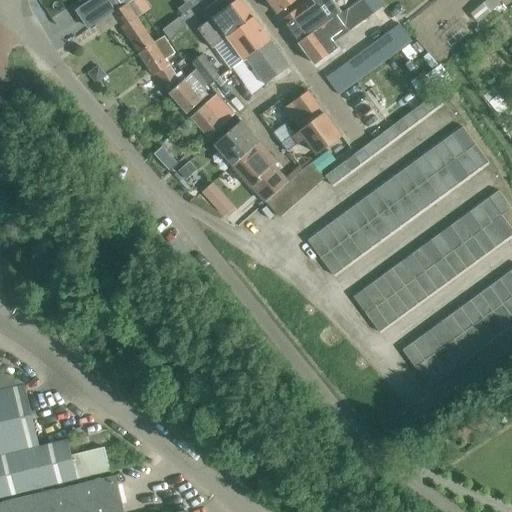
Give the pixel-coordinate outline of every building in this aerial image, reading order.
[(100,0),(102,2),(81,16),(90,29),(111,15),(116,11),(126,5),(134,0),(133,0),(100,0)] [(111,15),(138,55),(153,44),(136,19),(143,14),(134,0),(126,5),(116,11),(111,15)] [(194,7),(188,0),(177,8),(182,15),(194,7)] [(217,0),(202,12),(208,21),(211,19),(212,19),(220,13),(238,0),(217,0)] [(212,20),(226,38),(253,19),(238,0),(220,13),(212,19),(211,19),(208,21),(209,22),(212,20)] [(266,0),(277,15),(297,0),(266,0)] [(312,0),(282,22),(298,44),(333,19),(337,16),(325,0),(312,0)] [(333,19),(298,44),(314,66),(337,49),(332,43),(372,14),(361,0),(358,0),(337,16),(333,19)] [(187,28),(180,18),(163,30),(171,40),(187,28)] [(243,61),(244,59),(269,41),(253,19),(226,38),(243,61)] [(467,20),(447,34),(455,46),(476,32),(467,20)] [(400,25),(387,34),(326,80),(339,97),(412,41),(400,25)] [(173,82),(176,86),(185,78),(180,70),(173,75),(163,60),(173,53),(162,38),(153,44),(138,55),(153,77),(155,75),(165,90),(173,82)] [(269,41),(244,59),(264,86),(289,67),(269,41)] [(428,53),(422,58),(432,71),(438,66),(428,53)] [(206,84),(207,86),(220,77),(203,54),(191,64),(196,69),(206,84)] [(438,66),(420,82),(428,91),(446,75),(438,66)] [(200,88),(206,84),(196,69),(185,78),(176,86),(168,94),(186,113),(205,96),(200,88)] [(207,86),(215,95),(233,115),(244,106),(220,77),(207,86)] [(511,89),(509,82),(489,89),(501,122),(511,117),(511,89)] [(440,90),(431,98),(438,107),(447,100),(440,90)] [(273,135),(282,144),(323,113),(307,92),(283,110),(291,122),(273,135)] [(233,115),(215,95),(189,118),(207,139),(233,115)] [(431,98),(421,105),(428,115),(438,107),(431,98)] [(421,105),(411,112),(418,122),(428,115),(421,105)] [(418,122),(411,112),(402,119),(409,129),(418,122)] [(323,113),(282,144),(281,145),(287,152),(305,139),(317,155),(341,136),(323,113)] [(409,129),(402,119),(392,126),(399,136),(409,129)] [(241,122),(214,145),(232,166),(258,143),(241,122)] [(399,136),(392,126),(382,134),(390,143),(399,136)] [(462,127),(452,134),(465,152),(475,145),(462,127)] [(390,143),(382,134),(373,141),(380,151),(390,143)] [(465,152),(452,134),(443,141),(456,159),(465,152)] [(380,151),(373,141),(363,148),(370,158),(380,151)] [(456,159),(443,141),(433,148),(446,166),(456,159)] [(265,202),(286,183),(273,167),(276,165),(258,143),(232,166),(252,188),(265,202)] [(475,145),(465,152),(479,170),(488,163),(475,145)] [(370,158),(363,148),(353,155),(361,165),(370,158)] [(446,166),(433,148),(423,155),(436,173),(446,166)] [(327,152),(310,164),(318,174),(333,161),(327,152)] [(465,152),(456,159),(469,177),(479,170),(465,152)] [(353,155),(344,162),(351,172),(361,165),(353,155)] [(436,173),(423,155),(414,162),(427,180),(436,173)] [(456,159),(446,166),(459,184),(469,177),(456,159)] [(195,185),(206,176),(193,161),(183,170),(195,185)] [(351,172),(344,162),(334,169),(341,179),(351,172)] [(427,180),(414,162),(404,170),(417,187),(427,180)] [(286,183),(265,202),(264,203),(278,220),(323,180),(318,174),(310,164),(298,173),(286,183)] [(446,166),(436,173),(449,191),(459,184),(446,166)] [(341,179),(334,169),(325,177),(332,186),(341,179)] [(417,187),(404,170),(394,177),(407,194),(417,187)] [(436,173),(427,180),(440,198),(449,191),(436,173)] [(407,194),(394,177),(385,184),(398,202),(407,194)] [(427,180),(417,187),(430,205),(440,198),(427,180)] [(385,184),(375,191),(388,209),(398,202),(385,184)] [(417,187),(407,194),(420,212),(430,205),(417,187)] [(375,191),(365,198),(378,216),(388,209),(375,191)] [(498,191),(489,198),(502,216),(511,209),(498,191)] [(407,194),(398,202),(411,219),(420,212),(407,194)] [(378,216),(365,198),(355,205),(368,223),(378,216)] [(489,198),(479,205),(492,223),(502,216),(489,198)] [(398,202),(388,209),(401,226),(411,219),(398,202)] [(368,223),(355,205),(346,212),(359,230),(368,223)] [(482,230),(492,223),(479,205),(469,212),(482,230)] [(388,209),(378,216),(391,234),(401,226),(388,209)] [(359,230),(346,212),(336,219),(349,237),(359,230)] [(482,230),(469,212),(459,219),(472,237),(482,230)] [(391,234),(378,216),(368,223),(381,241),(391,234)] [(511,230),(502,216),(492,223),(505,241),(511,236),(511,230)] [(349,237),(336,219),(326,226),(339,244),(349,237)] [(472,237),(459,219),(450,227),(463,244),(472,237)] [(368,223),(359,230),(372,248),(381,241),(368,223)] [(495,248),(505,241),(492,223),(482,230),(495,248)] [(326,226),(317,234),(330,251),(339,244),(326,226)] [(440,234),(453,251),(463,244),(450,227),(440,234)] [(359,230),(349,237),(362,255),(372,248),(359,230)] [(486,255),(495,248),(482,230),(472,237),(486,255)] [(317,234),(307,241),(320,258),(330,251),(317,234)] [(430,241),(443,259),(453,251),(440,234),(430,241)] [(349,237),(339,244),(352,262),(362,255),(349,237)] [(476,262),(486,255),(472,237),(463,244),(476,262)] [(443,259),(430,241),(421,248),(434,266),(443,259)] [(339,244),(330,251),(343,269),(352,262),(339,244)] [(466,269),(476,262),(463,244),(453,251),(466,269)] [(434,266),(421,248),(411,255),(424,273),(434,266)] [(330,251),(320,258),(333,276),(343,269),(330,251)] [(456,276),(466,269),(453,251),(443,259),(456,276)] [(401,262),(414,280),(424,273),(411,255),(401,262)] [(447,284),(456,276),(443,259),(434,266),(447,284)] [(392,269),(405,287),(414,280),(401,262),(392,269)] [(437,291),(447,284),(434,266),(424,273),(437,291)] [(382,276),(395,294),(405,287),(392,269),(382,276)] [(427,298),(437,291),(424,273),(414,280),(427,298)] [(499,280),(511,297),(511,277),(508,273),(499,280)] [(395,294),(382,276),(372,283),(385,301),(395,294)] [(418,305),(427,298),(414,280),(405,287),(418,305)] [(511,297),(499,280),(489,287),(502,304),(511,297)] [(385,301),(372,283),(362,290),(376,308),(385,301)] [(408,312),(418,305),(405,287),(395,294),(408,312)] [(502,304),(489,287),(480,294),(492,311),(502,304)] [(376,308),(362,290),(353,297),(366,315),(376,308)] [(398,319),(408,312),(395,294),(385,301),(398,319)] [(492,311),(480,294),(470,301),(483,318),(492,311)] [(511,297),(502,304),(511,317),(511,297)] [(389,326),(398,319),(385,301),(376,308),(389,326)] [(483,318),(470,301),(460,308),(473,326),(483,318)] [(492,311),(506,330),(511,324),(511,317),(502,304),(492,311)] [(366,315),(379,333),(389,326),(376,308),(366,315)] [(473,326),(460,308),(450,315),(463,333),(473,326)] [(506,330),(492,311),(483,318),(496,337),(506,330)] [(463,333),(450,315),(441,322),(454,340),(463,333)] [(473,326),(486,344),(496,337),(483,318),(473,326)] [(454,340),(441,322),(431,329),(444,347),(454,340)] [(486,344),(473,326),(463,333),(477,351),(486,344)] [(444,347),(431,329),(421,336),(434,354),(444,347)] [(454,340),(467,358),(477,351),(463,333),(454,340)] [(434,354),(421,336),(412,344),(425,361),(434,354)] [(467,358),(454,340),(444,347),(457,365),(467,358)] [(425,361),(412,344),(402,351),(415,368),(425,361)] [(457,365),(444,347),(434,354),(447,372),(457,365)] [(434,354),(425,361),(438,379),(447,372),(434,354)] [(425,361),(415,368),(428,386),(438,379),(425,361)] [(0,457),(39,448),(38,448),(24,386),(0,372),(0,457)] [(0,498),(110,472),(104,449),(70,457),(66,441),(38,448),(39,448),(0,457),(0,498)] [(0,505),(0,511),(123,511),(115,477),(0,505)]
